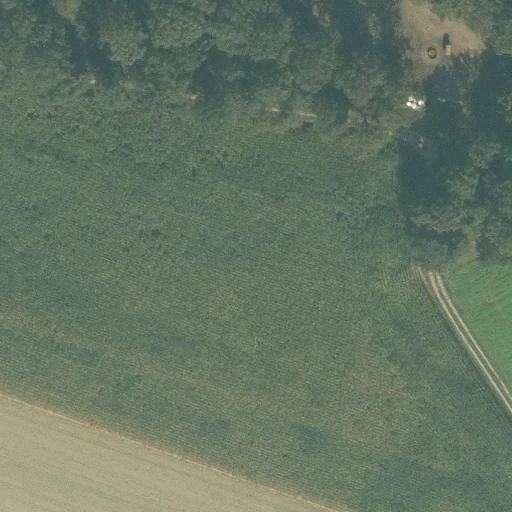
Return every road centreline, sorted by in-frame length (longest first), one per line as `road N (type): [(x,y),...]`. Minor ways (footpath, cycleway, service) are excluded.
road 1 (track): [(0,71),(393,132),(438,157)]
road 2 (track): [(438,157),(426,237),(432,272),(511,407)]
